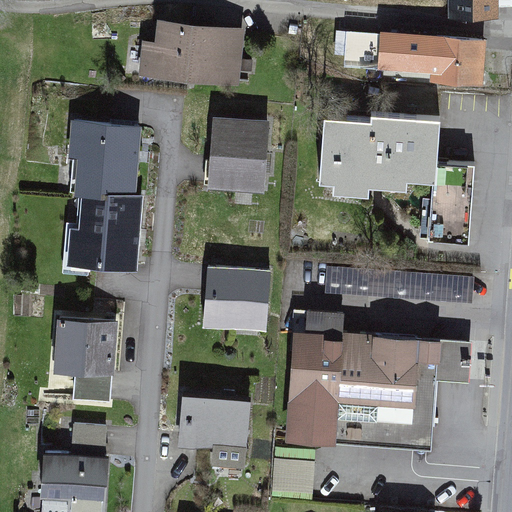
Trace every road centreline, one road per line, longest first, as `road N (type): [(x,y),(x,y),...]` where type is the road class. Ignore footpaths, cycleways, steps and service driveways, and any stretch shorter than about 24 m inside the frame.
road 1 (residential): [(511,32),(182,1),(32,10),(0,3)]
road 2 (residential): [(144,511),(174,110),(118,102)]
